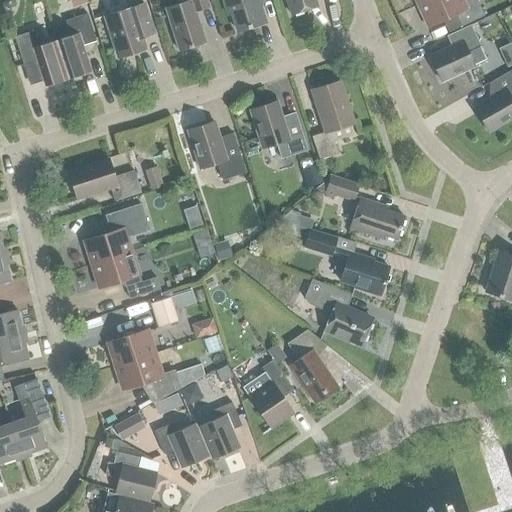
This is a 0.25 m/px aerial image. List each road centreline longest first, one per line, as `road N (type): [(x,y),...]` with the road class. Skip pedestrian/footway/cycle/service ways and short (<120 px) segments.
road 1 (residential): [(7,511),(60,484),(77,446),(22,162),(62,138),(376,35)]
road 2 (residential): [(200,511),(219,497),(394,435),(485,198)]
road 3 (residential): [(376,35),(409,116),(485,198)]
